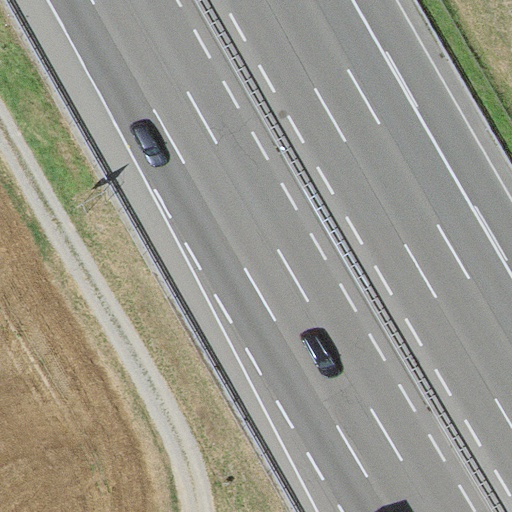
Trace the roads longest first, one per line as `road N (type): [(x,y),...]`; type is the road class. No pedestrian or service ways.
road 1 (motorway): [(114,0),(411,511)]
road 2 (motorway): [(511,385),(288,0)]
road 3 (track): [(199,510),(185,452),(158,394),(0,120)]
